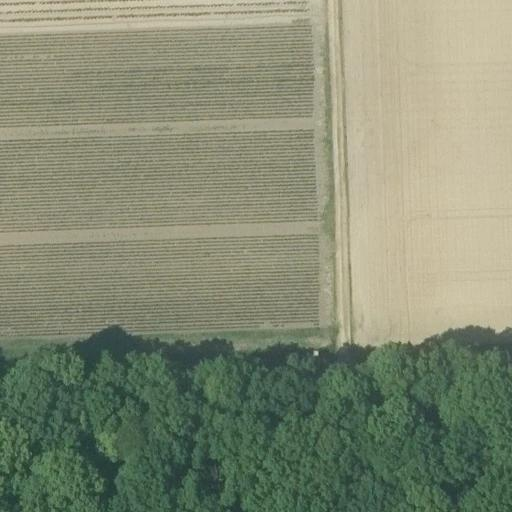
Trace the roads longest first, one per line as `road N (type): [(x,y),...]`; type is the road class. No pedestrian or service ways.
road 1 (track): [(0,395),(511,377)]
road 2 (track): [(343,382),(331,0)]
